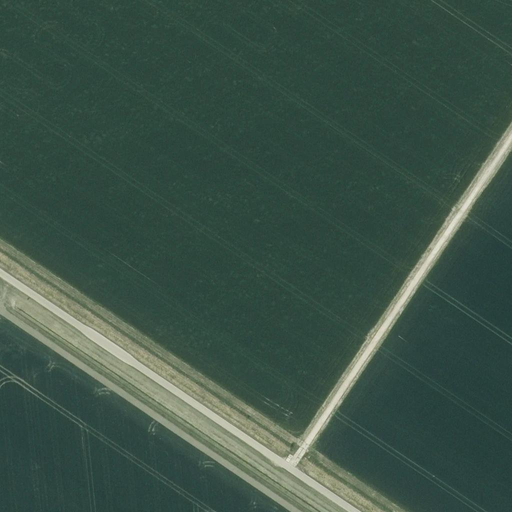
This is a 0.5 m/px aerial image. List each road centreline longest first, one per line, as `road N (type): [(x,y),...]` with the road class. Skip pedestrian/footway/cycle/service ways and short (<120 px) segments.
road 1 (unclassified): [(355,511),(0,273)]
road 2 (unknown): [(289,467),(511,136)]
